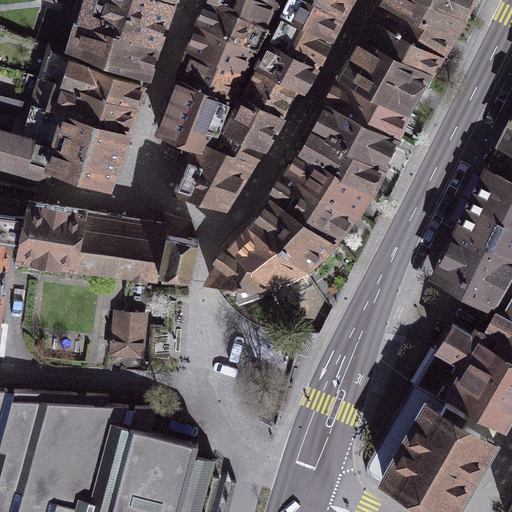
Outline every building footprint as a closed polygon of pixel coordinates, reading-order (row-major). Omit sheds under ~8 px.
[(170,4),(159,0),(82,0),(88,2),(82,21),(156,44),(170,4)] [(207,0),(200,22),(258,48),(269,26),(207,0)] [(277,7),(259,0),(206,0),(207,0),(269,26),(277,7)] [(342,17),(349,0),(291,0),(285,14),(270,40),(317,64),(325,48),(337,28),(342,17)] [(464,16),(432,0),(396,0),(395,3),(452,37),(464,16)] [(472,0),(432,0),(464,16),(472,0)] [(452,37),(395,3),(381,21),(440,55),(452,37)] [(73,48),(146,77),(156,44),(82,21),(73,48)] [(369,39),(428,76),(440,55),(381,21),(369,39)] [(248,72),(258,48),(200,22),(190,49),(248,72)] [(347,77),(410,109),(428,76),(369,39),(347,77)] [(259,67),(298,88),(304,90),(310,78),(317,64),(270,40),(259,67)] [(229,97),(234,99),(248,72),(190,49),(179,77),(229,97)] [(141,84),(54,53),(44,78),(134,106),(141,84)] [(259,67),(246,96),(281,115),(292,100),(298,88),(259,67)] [(229,97),(179,77),(159,131),(198,145),(199,142),(213,146),(229,97)] [(410,109),(347,77),(333,102),(398,137),(410,109)] [(44,78),(36,104),(128,131),(134,106),(44,78)] [(128,131),(36,104),(0,93),(0,111),(33,121),(31,130),(17,125),(14,134),(55,147),(50,163),(80,172),(111,181),(128,131)] [(271,132),(281,115),(246,96),(227,130),(263,145),(271,132)] [(316,132),(382,166),(398,137),(333,102),(316,132)] [(511,119),(500,143),(511,149),(511,119)] [(55,147),(14,134),(0,129),(0,162),(45,177),(48,170),(50,163),(55,147)] [(263,145),(227,130),(217,147),(215,151),(252,161),(257,154),(263,145)] [(382,166),(316,132),(304,154),(371,190),(382,166)] [(222,206),(241,178),(252,161),(215,151),(217,147),(213,146),(199,142),(198,145),(179,192),(222,206)] [(294,174),(356,212),(371,190),(304,154),(294,174)] [(511,265),(511,183),(489,172),(439,272),(490,304),(511,265)] [(356,212),(294,174),(285,188),(277,201),(335,240),(356,212)] [(0,350),(0,351),(4,330),(0,329),(0,312),(10,237),(22,238),(25,217),(16,216),(17,200),(0,198),(0,350)] [(257,228),(304,267),(335,240),(277,201),(269,212),(257,228)] [(85,215),(85,211),(27,202),(25,217),(22,238),(19,255),(74,263),(78,238),(63,235),(67,212),(85,215)] [(159,276),(165,234),(167,223),(85,211),(85,215),(67,212),(63,235),(78,238),(74,263),(159,276)] [(304,267),(257,228),(236,250),(272,282),(304,267)] [(165,234),(159,276),(190,281),(197,239),(165,234)] [(272,282),(236,250),(211,275),(212,281),(239,284),(239,303),(276,286),(272,282)] [(511,301),(488,344),(456,325),(419,386),(445,402),(453,391),(505,423),(511,411),(511,301)] [(147,310),(112,307),(108,353),(143,356),(147,310)] [(0,511),(225,511),(234,478),(210,470),(213,456),(150,428),(155,405),(118,400),(118,393),(0,387),(0,511)] [(385,480),(443,511),(450,511),(491,442),(459,424),(465,415),(447,405),(441,414),(426,404),(385,480)]
